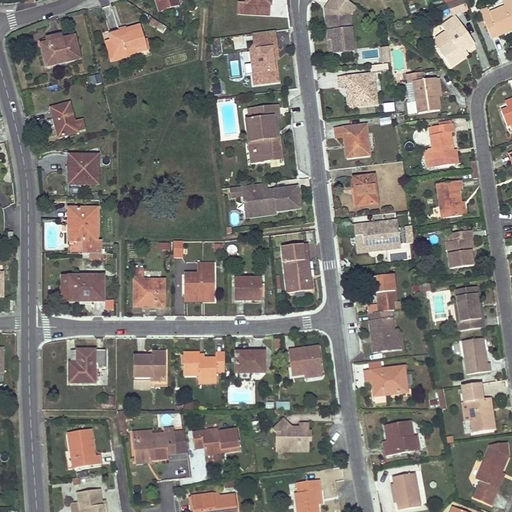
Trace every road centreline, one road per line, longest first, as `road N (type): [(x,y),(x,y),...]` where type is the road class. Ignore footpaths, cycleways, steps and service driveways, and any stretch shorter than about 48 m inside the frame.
road 1 (residential): [(30,324),(266,327),(336,320)]
road 2 (residential): [(336,320),(300,21)]
road 3 (residential): [(511,341),(477,112),(484,85),(511,70)]
road 4 (tertiary): [(0,64),(26,182),(30,324)]
road 5 (residential): [(368,511),(336,320)]
road 6 (tertiary): [(30,324),(38,511)]
